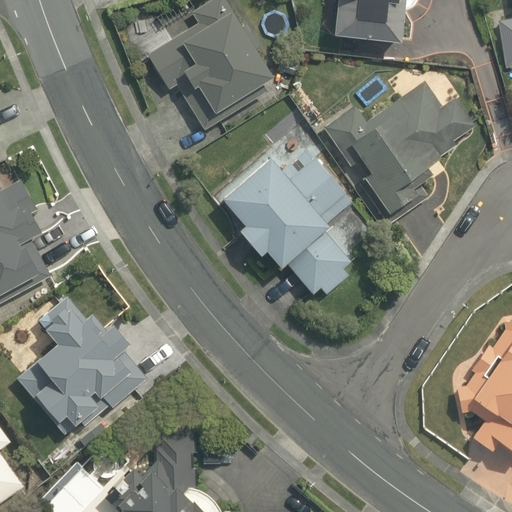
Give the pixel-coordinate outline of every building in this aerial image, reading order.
[(199,29),(148,61),(167,92),(181,84),(192,101),(185,106),(200,131),(283,80),(232,0),(216,0),(191,16),(199,29)] [(339,0),(336,39),(404,46),(408,0),(339,0)] [(511,18),(497,20),(502,70),(511,68),(511,18)] [(321,132),(322,133),(348,172),(361,163),(372,179),(363,184),(389,221),(426,195),(419,184),(445,166),(439,157),(475,132),(456,104),(442,114),(423,86),(368,124),(357,107),(321,132)] [(277,162),(225,204),(248,232),(242,236),(266,265),(273,260),(286,276),(292,272),(318,304),(357,273),(327,236),(334,230),(328,223),(351,205),(310,154),(286,174),(277,162)] [(0,298),(49,273),(32,240),(43,234),(18,188),(0,197),(0,298)] [(38,324),(41,327),(58,350),(17,380),(64,444),(108,411),(110,414),(147,387),(124,356),(136,348),(115,320),(96,334),(71,300),(38,324)] [(511,455),(511,316),(510,315),(451,411),(481,430),(473,443),(493,455),(498,447),(511,455)] [(0,502),(25,483),(1,452),(12,443),(0,426),(0,502)] [(192,511),(179,500),(201,476),(191,467),(200,456),(172,431),(147,460),(157,470),(120,511),(192,511)]
